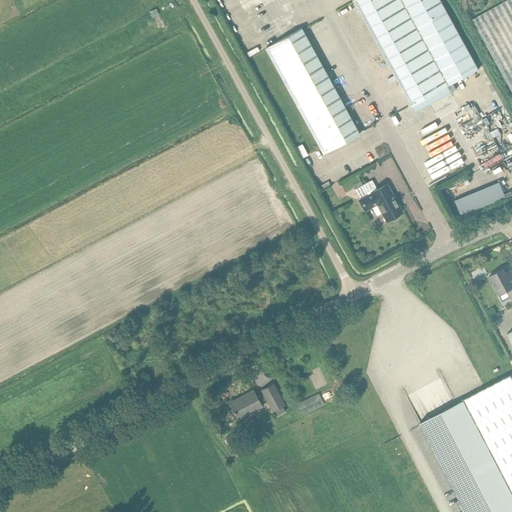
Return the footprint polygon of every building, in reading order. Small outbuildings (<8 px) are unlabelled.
[(448,86),(401,0),(354,0),(407,97),(412,106),(415,112),(452,92),(448,86)] [(441,0),(401,0),(448,86),(479,69),(441,0)] [(486,1),(485,0),(466,0),(466,1),(467,4),(469,7),(472,9),(475,10),(477,10),(479,10),(483,8),(484,6),(485,5),(486,1)] [(511,90),(511,0),(507,0),(473,19),(511,90)] [(301,28),(265,48),(323,154),(359,134),(301,28)] [(365,211),(372,207),(377,216),(382,213),(386,221),(389,219),(390,220),(393,220),(395,220),(396,219),(398,217),(399,215),(399,214),(402,212),(387,184),(377,189),(372,180),(362,185),(368,195),(359,200),(365,211)] [(501,182),(456,199),(462,215),(507,197),(501,182)] [(510,289),(511,292),(511,273),(510,270),(505,273),(503,269),(489,277),(498,295),(510,289)] [(511,376),(511,375),(466,399),(511,487),(511,376)] [(285,412),(282,405),(284,403),(273,384),(261,390),(262,393),(256,396),(253,390),(229,403),(237,418),(261,406),(260,403),(266,399),(272,410),(273,409),(277,416),(285,412)] [(314,395),(299,404),(304,413),(315,406),(315,405),(319,403),(314,395)] [(511,511),(511,487),(466,399),(420,423),(467,511),(511,511)] [(232,450),(240,446),(233,434),(226,438),(232,450)]
